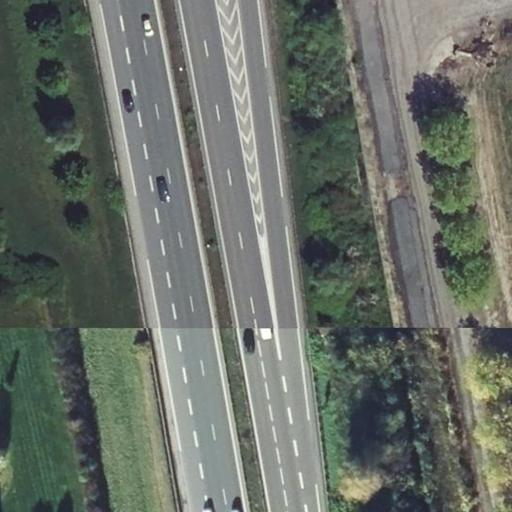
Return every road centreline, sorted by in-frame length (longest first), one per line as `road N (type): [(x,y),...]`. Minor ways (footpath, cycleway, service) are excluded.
road 1 (trunk): [(136,0),(226,511)]
road 2 (trunk): [(263,369),(196,0)]
road 3 (trunk): [(263,369),(283,309),(250,0)]
road 4 (trunk): [(288,511),(263,369)]
